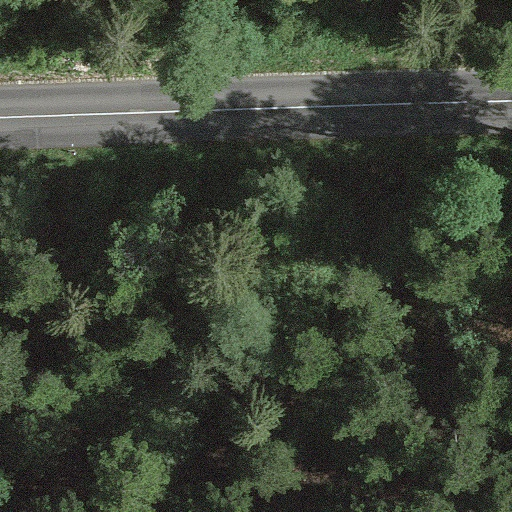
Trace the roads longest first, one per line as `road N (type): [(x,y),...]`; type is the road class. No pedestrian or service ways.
road 1 (track): [(0,441),(122,475),(278,469),(412,478),(511,508)]
road 2 (secondary): [(0,119),(511,106)]
